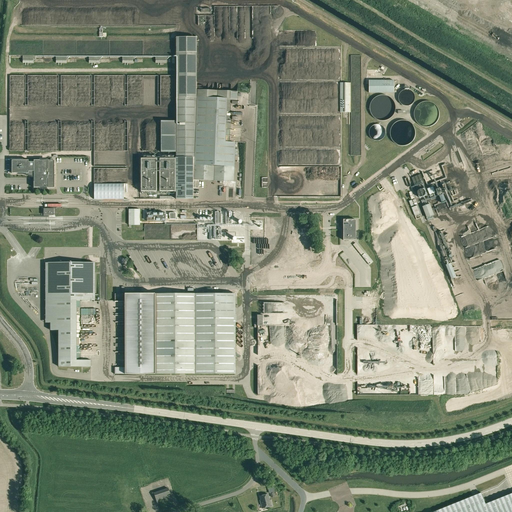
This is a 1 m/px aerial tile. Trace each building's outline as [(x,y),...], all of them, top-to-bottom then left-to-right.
[(196,38),(176,37),(176,121),(161,121),(161,152),(176,152),(176,159),(159,159),(159,192),(176,192),(176,199),(193,199),(193,188),(198,188),(198,180),(233,182),(235,142),(229,142),(231,100),(237,100),(237,92),(197,90),(196,52),(196,38)] [(511,53),(511,52),(486,69),(488,74),(511,58),(511,53)] [(394,92),(394,81),(369,81),(368,92),(394,92)] [(340,112),(350,112),(350,83),(340,83),(340,112)] [(398,95),(398,97),(398,99),(398,100),(399,102),(400,104),(402,105),(403,105),(405,106),(407,106),(409,106),(410,105),(412,104),(413,103),(414,101),(414,99),(415,98),(414,96),(414,94),(413,93),(412,91),(410,90),(408,90),(407,89),(405,89),(403,90),(402,91),(400,92),(399,93),(398,95)] [(369,105),(369,108),(369,110),(370,112),(371,115),(373,117),(374,118),(376,119),(379,120),(381,121),(383,121),(386,120),(388,119),(390,118),(392,117),(393,115),(394,112),(395,110),(395,108),(395,105),(394,103),(393,101),(392,99),(390,97),(388,96),(386,95),(383,95),(381,95),(379,95),(376,96),(374,97),(373,99),(371,101),(370,103),(369,105)] [(414,112),(414,114),(414,116),(414,119),(416,121),(417,123),(419,124),(421,126),(423,127),(425,127),(428,127),(430,127),(432,126),(434,124),(436,123),(438,121),(439,119),(439,116),(440,114),(439,112),(439,109),(438,107),(436,105),(434,104),(432,102),(430,102),(428,101),(425,101),(423,102),(421,102),(419,104),(417,105),(416,107),(414,109),(414,112)] [(390,131),(390,133),(390,135),(391,138),(392,140),(393,142),(395,143),(397,145),(399,145),(401,146),(404,146),(406,145),(408,145),(410,143),(412,142),(414,140),(415,138),(415,135),(416,133),(415,131),(415,128),(414,126),(412,124),(410,123),(408,121),(406,120),(404,120),(401,120),(399,120),(397,121),(395,123),(393,124),(392,126),(391,128),(390,131)] [(382,126),(380,125),(379,124),(377,124),(375,124),(373,125),(372,126),(371,126),(370,127),(369,129),(369,130),(368,132),(369,134),(369,136),(370,137),(371,139),(373,140),(374,141),(376,141),(378,141),(380,141),(381,140),(383,139),(384,137),(385,136),(385,134),(385,132),(385,130),(384,129),(383,127),(382,126)] [(156,159),(141,159),(141,192),(156,192),(156,159)] [(29,173),(29,171),(30,171),(29,174),(31,175),(32,171),(34,171),(34,188),(54,188),(54,160),(34,160),(34,162),(29,162),(29,160),(12,160),(12,173),(29,173)] [(430,203),(422,205),(426,217),(434,214),(430,203)] [(129,209),(129,225),(140,225),(139,209),(129,209)] [(343,220),(343,240),(355,240),(355,220),(343,220)] [(425,223),(422,224),(429,244),(432,243),(425,223)] [(435,237),(440,236),(442,246),(445,245),(443,232),(438,233),(437,231),(434,231),(435,237)] [(351,243),(360,254),(363,251),(354,241),(351,243)] [(451,278),(457,276),(451,262),(446,264),(451,278)] [(50,330),(58,330),(58,367),(91,367),(91,360),(81,360),(81,300),(95,300),(95,263),(45,263),(45,323),(50,323),(50,330)] [(129,368),(115,368),(115,374),(195,374),(235,374),(235,294),(195,294),(115,294),(115,300),(129,300),(129,368)] [(126,479),(118,481),(123,501),(131,500),(126,479)] [(168,488),(154,493),(158,505),(172,500),(168,488)] [(481,493),(434,511),(511,511),(511,493),(486,504),(483,498),(481,493)] [(260,496),(261,502),(260,503),(262,508),(272,506),(270,500),(269,500),(268,494),(260,496)]
